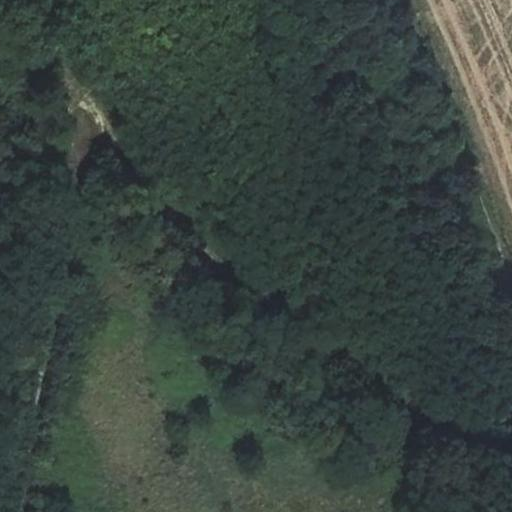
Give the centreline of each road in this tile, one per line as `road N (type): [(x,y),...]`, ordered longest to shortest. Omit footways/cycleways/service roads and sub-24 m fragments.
road 1 (track): [(16,511),(68,206),(70,127),(79,110),(95,112),(183,239),(308,350),(511,463)]
road 2 (track): [(398,0),(511,295)]
road 3 (track): [(95,112),(0,6)]
